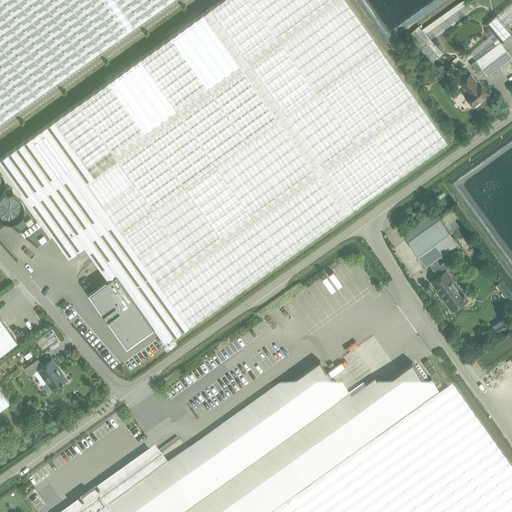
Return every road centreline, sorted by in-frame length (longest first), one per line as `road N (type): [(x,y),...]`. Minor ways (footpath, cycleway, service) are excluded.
road 1 (unclassified): [(359,222),(123,392)]
road 2 (unclassified): [(511,433),(359,222)]
road 3 (unknown): [(0,129),(180,0)]
road 4 (unknown): [(146,416),(280,332),(314,330),(330,345)]
road 5 (unknown): [(330,345),(218,416),(157,431)]
road 6 (unclassified): [(511,113),(359,222)]
road 7 (unclassified): [(123,392),(0,255)]
road 8 (unclassified): [(123,392),(0,479)]
road 9 (unknown): [(157,431),(69,489),(57,511)]
